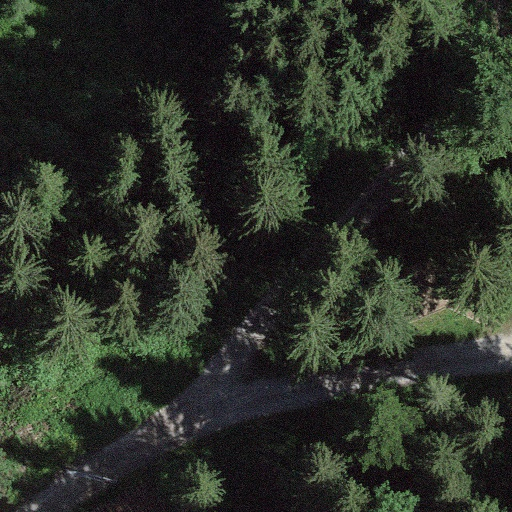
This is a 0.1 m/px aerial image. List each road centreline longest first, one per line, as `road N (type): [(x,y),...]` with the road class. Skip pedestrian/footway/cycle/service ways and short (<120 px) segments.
road 1 (track): [(511,347),(371,368),(204,415),(123,462),(63,511)]
road 2 (track): [(511,64),(350,223),(204,415)]
